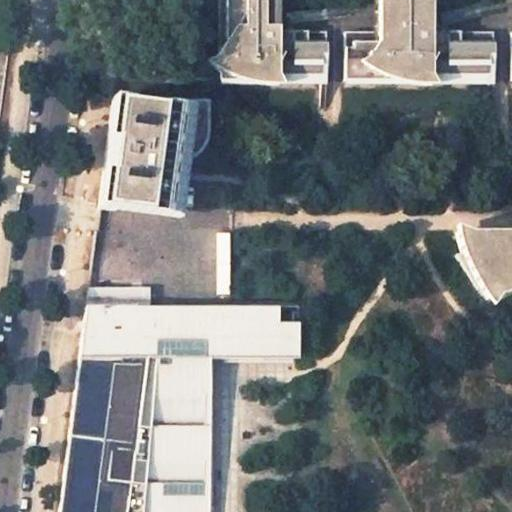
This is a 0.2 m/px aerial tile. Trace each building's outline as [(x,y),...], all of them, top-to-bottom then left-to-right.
[(511,0),(220,0),(222,43),(207,67),(220,74),(220,82),(326,81),(326,34),(273,33),(273,16),(272,0),(376,0),(376,2),(377,22),(377,33),(345,33),(345,82),(493,81),(492,33),(430,33),(430,24),(429,0),(511,0),(511,33),(511,80),(511,0)] [(158,101),(110,101),(97,210),(172,210),(176,178),(177,171),(178,169),(183,164),(196,154),(199,151),(204,143),(205,139),(206,132),(206,101),(158,101)] [(511,233),(455,233),(462,257),(454,256),(478,293),(481,292),(487,301),(511,294),(511,233)] [(166,264),(175,264),(175,287),(224,287),(224,273),(194,273),(194,249),(166,249),(166,264)] [(297,307),(82,307),(56,511),(209,511),(210,361),(219,361),(292,361),(292,344),(297,344),(297,307)]
